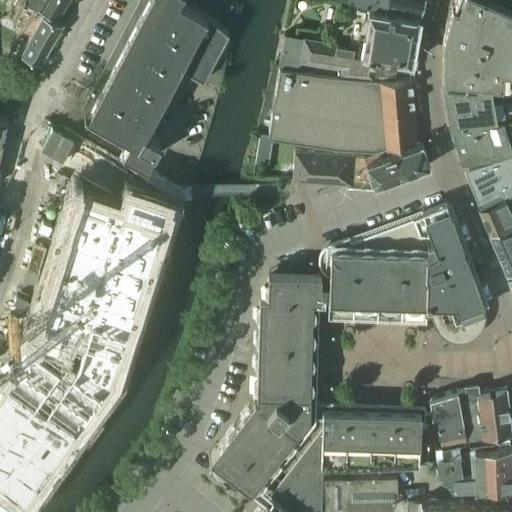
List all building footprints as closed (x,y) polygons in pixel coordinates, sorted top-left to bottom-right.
[(67,0),(31,0),(56,16),(67,0)] [(82,111),(82,112),(128,136),(122,148),(145,160),(147,162),(153,149),(159,137),(142,128),(176,64),(201,77),(226,29),(202,11),(181,0),(143,0),(85,112),(83,110),(82,111)] [(366,0),(366,3),(386,8),(387,3),(419,10),(421,0),(366,0)] [(511,4),(501,0),(456,0),(456,2),(453,1),(441,44),(443,45),(442,74),(479,76),(490,77),(507,79),(511,79),(511,4)] [(336,73),(350,74),(373,76),(402,78),(402,66),(407,67),(408,61),(409,62),(418,16),(346,3),(341,31),(348,32),(346,44),(284,33),(277,64),(322,72),(336,73)] [(61,23),(42,12),(21,49),(41,60),(61,23)] [(342,148),(374,149),(417,139),(411,78),(402,78),(370,76),(322,74),(280,66),(267,134),(273,135),(342,148)] [(441,78),(446,101),(493,96),(490,77),(479,76),(442,74),(441,78)] [(511,96),(493,96),(446,101),(451,124),(484,116),(511,113),(511,96)] [(511,113),(484,116),(451,124),(460,161),(495,151),(495,153),(510,147),(511,146),(511,113)] [(259,133),(257,144),(271,146),(273,135),(267,134),(259,133)] [(401,148),(409,171),(429,164),(421,141),(401,148)] [(511,146),(510,147),(495,153),(489,155),(464,166),(477,198),(501,185),(502,188),(511,182),(511,146)] [(332,181),(334,150),(294,147),(292,179),(332,181)] [(388,178),(409,171),(401,148),(380,155),(378,151),(368,155),(377,182),(388,178)] [(334,150),(332,181),(351,182),(372,183),(374,182),(374,183),(377,182),(368,155),(363,157),(361,153),(350,152),(350,151),(334,150)] [(25,332),(0,366),(0,498),(11,506),(23,490),(28,493),(55,455),(50,452),(73,419),(78,423),(105,385),(100,381),(110,368),(118,344),(123,346),(137,302),(132,300),(143,262),(149,264),(164,219),(158,217),(164,197),(129,186),(124,203),(73,187),(33,313),(38,315),(29,335),(25,332)] [(476,207),(488,234),(505,225),(511,222),(511,187),(509,190),(476,207)] [(322,256),(322,261),(323,265),(323,266),(326,270),(330,272),(329,287),(329,303),(336,310),(431,314),(435,323),(437,328),(443,335),(447,337),(449,338),(451,339),(453,340),(456,340),(461,340),(465,340),(470,338),(474,336),(478,333),(481,329),(483,325),(485,320),(485,316),(485,311),(484,307),(485,306),(467,257),(463,259),(459,250),(464,248),(449,209),(443,206),(332,246),(327,248),(324,252),(322,256)] [(511,222),(505,225),(488,234),(506,274),(507,274),(511,271),(511,222)] [(254,398),(208,456),(226,470),(226,475),(229,479),(232,482),(237,483),(242,482),(257,480),(308,415),(309,411),(309,408),(312,297),(312,282),(307,276),(269,275),(268,276),(267,294),(259,293),(259,300),(256,391),(256,392),(256,395),(254,398)] [(457,390),(466,438),(511,430),(511,429),(506,386),(480,391),(479,382),(466,383),(466,388),(457,390)] [(457,390),(430,397),(431,404),(431,409),(432,413),(432,415),(436,414),(441,443),(441,444),(466,438),(457,390)] [(253,511),(321,511),(323,467),(427,463),(429,409),(420,409),(338,407),(328,407),(327,417),(327,429),(270,503),(264,499),(253,511)] [(476,488),(495,488),(511,488),(511,446),(473,448),(473,449),(461,452),(459,443),(467,442),(466,438),(441,444),(436,445),(436,444),(434,445),(436,463),(438,467),(453,489),(476,488)] [(397,475),(324,477),(325,510),(392,509),(397,497),(397,475)] [(511,511),(511,500),(438,499),(438,495),(425,495),(425,499),(421,499),(421,501),(406,501),(406,511),(511,511)]
